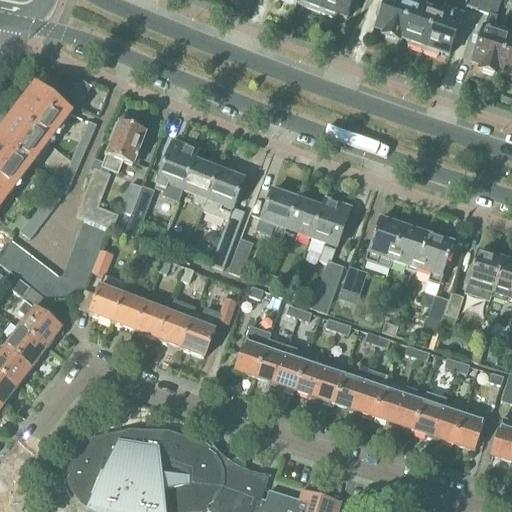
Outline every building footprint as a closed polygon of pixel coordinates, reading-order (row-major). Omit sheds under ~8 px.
[(306,9),(319,14),(324,0),(295,0),(294,7),(295,7),(297,3),(306,7),(306,9)] [(346,21),(353,0),(324,0),(319,14),(335,20),(336,18),(346,21)] [(410,4),(399,0),(384,0),(374,31),(383,34),(381,39),(396,44),(410,4)] [(436,12),(431,11),(422,8),(424,0),(411,0),(410,4),(396,44),(397,45),(399,40),(409,44),(408,46),(422,51),(436,12)] [(480,0),(466,0),(464,8),(476,12),(480,0)] [(509,36),(493,30),(498,15),(496,14),(500,0),(480,0),(476,12),(489,17),(486,28),(484,27),(472,65),(480,67),(478,72),(496,78),(497,73),(509,36)] [(422,51),(431,54),(436,56),(437,54),(447,57),(452,44),(453,45),(456,37),(455,36),(461,18),(450,14),(449,17),(436,12),(422,51)] [(511,36),(509,36),(497,73),(507,77),(508,80),(511,81),(511,36)] [(35,90),(14,118),(49,144),(69,116),(58,108),(51,102),(35,90)] [(0,185),(11,194),(37,160),(41,155),(49,144),(14,118),(1,135),(0,135),(0,185)] [(88,125),(84,136),(92,140),(97,128),(96,128),(88,125)] [(94,163),(90,174),(92,175),(93,171),(101,174),(107,176),(108,173),(117,177),(121,164),(132,168),(133,165),(136,166),(140,154),(137,153),(144,135),(118,125),(117,127),(115,126),(110,139),(112,140),(103,166),(94,163)] [(84,136),(79,148),(87,151),(92,140),(84,136)] [(171,146),(153,191),(163,195),(161,199),(177,206),(182,193),(193,163),(196,155),(171,146)] [(79,148),(74,159),(82,163),(87,151),(79,148)] [(73,162),(69,171),(78,174),(82,163),(74,159),(73,162)] [(193,163),(182,193),(195,198),(193,204),(205,209),(219,173),(193,163)] [(69,171),(64,182),(73,185),(78,174),(69,171)] [(80,206),(75,220),(84,223),(107,232),(111,234),(118,216),(98,208),(109,178),(107,176),(101,174),(93,171),(92,175),(80,206)] [(205,209),(203,214),(226,223),(222,233),(234,238),(243,213),(232,209),(243,182),(219,173),(205,209)] [(64,182),(60,193),(68,197),(73,185),(64,182)] [(0,208),(11,194),(0,185),(0,208)] [(129,186),(119,213),(130,218),(132,213),(140,191),(129,186)] [(140,191),(132,213),(144,218),(153,195),(141,190),(140,191)] [(260,223),(256,234),(282,244),(286,232),(297,202),(272,192),(260,223)] [(48,194),(43,201),(54,209),(59,202),(57,200),(48,194)] [(43,201),(38,208),(49,216),(54,209),(43,201)] [(297,202),(286,232),(310,241),(318,219),(321,211),(297,202)] [(318,219),(310,241),(325,246),(319,263),(326,266),(310,310),(327,317),(343,269),(331,265),(342,233),(350,212),(338,208),(325,203),(324,202),(321,211),(318,219)] [(38,208),(33,214),(44,222),(49,216),(38,208)] [(33,214),(28,221),(39,229),(44,222),(33,214)] [(28,221),(23,228),(34,235),(39,229),(28,221)] [(378,222),(365,263),(388,271),(391,265),(403,228),(391,224),(390,226),(378,222)] [(83,225),(79,236),(102,246),(106,235),(83,225)] [(23,228),(18,234),(29,242),(34,235),(23,228)] [(403,228),(391,265),(415,273),(427,238),(416,234),(416,232),(403,228)] [(222,233),(209,267),(222,272),(234,238),(222,233)] [(79,236),(74,247),(98,256),(99,253),(102,246),(79,236)] [(427,238),(415,273),(428,278),(427,284),(431,285),(438,288),(452,247),(441,243),(442,241),(431,237),(430,239),(427,238)] [(240,240),(227,273),(240,279),(253,245),(240,240)] [(11,244),(6,251),(16,259),(21,252),(11,244)] [(177,256),(175,261),(184,264),(186,259),(186,258),(187,256),(189,249),(190,247),(181,244),(177,256)] [(74,247),(70,257),(94,267),(98,256),(74,247)] [(141,249),(137,260),(146,263),(150,252),(141,249)] [(6,251),(1,257),(11,265),(16,259),(6,251)] [(11,265),(6,272),(10,275),(15,279),(30,259),(21,252),(16,259),(11,265)] [(477,254),(464,296),(489,304),(492,296),(502,262),(493,259),(493,257),(480,252),(480,255),(477,254)] [(94,267),(91,276),(102,280),(103,281),(104,279),(112,258),(99,253),(98,256),(94,267)] [(1,257),(0,258),(0,267),(6,272),(11,265),(1,257)] [(70,257),(66,268),(90,278),(91,276),(94,267),(70,257)] [(30,259),(15,279),(24,287),(40,266),(30,259)] [(502,262),(492,296),(511,302),(511,262),(505,260),(504,263),(502,262)] [(163,262),(158,275),(167,278),(172,265),(163,262)] [(40,266),(24,287),(30,292),(32,294),(49,272),(40,266)] [(66,268),(61,279),(75,299),(82,297),(85,289),(90,278),(66,268)] [(338,302),(335,311),(353,317),(355,308),(366,276),(349,270),(338,302)] [(186,271),(181,283),(189,287),(194,274),(186,271)] [(49,272),(32,294),(49,306),(55,304),(57,279),(49,272)] [(10,275),(1,286),(22,301),(30,292),(24,287),(15,279),(10,275)] [(269,276),(265,287),(274,291),(278,280),(269,276)] [(57,279),(55,304),(57,303),(75,299),(61,279),(57,279)] [(102,280),(88,317),(112,327),(123,298),(121,297),(124,287),(104,279),(103,281),(102,280)] [(252,292),(249,299),(261,303),(263,295),(252,292)] [(447,304),(440,326),(453,330),(463,301),(450,296),(447,304)] [(123,298),(112,327),(135,336),(146,307),(123,298)] [(431,308),(427,321),(431,323),(440,326),(447,304),(434,299),(431,308)] [(224,300),(216,324),(217,324),(227,328),(235,305),(224,300)] [(169,315),(158,344),(180,353),(191,324),(195,315),(196,313),(173,304),(169,315)] [(26,306),(18,316),(26,321),(18,331),(46,352),(61,332),(33,311),(26,306)] [(146,307),(135,336),(158,344),(169,315),(146,307)] [(289,308),(286,317),(297,320),(299,312),(289,308)] [(299,312),(297,320),(308,324),(311,315),(299,312)] [(191,324),(180,353),(202,361),(213,333),(202,328),(206,320),(195,315),(191,324)] [(328,321),(325,330),(336,334),(339,325),(328,321)] [(339,325),(336,334),(347,337),(350,329),(339,325)] [(385,327),(383,335),(392,338),(395,330),(385,327)] [(248,335),(235,374),(255,380),(264,352),(267,343),(270,335),(252,329),(249,336),(248,335)] [(18,331),(4,350),(32,371),(46,352),(18,331)] [(367,335),(365,343),(375,347),(378,339),(367,335)] [(378,339),(375,347),(386,351),(389,343),(378,339)] [(264,352),(255,380),(274,387),(285,355),(287,349),(267,343),(264,352)] [(407,348),(404,357),(415,361),(418,351),(407,348)] [(285,355),(274,387),(294,393),(303,365),(293,362),(296,352),(287,349),(285,355)] [(4,350),(0,355),(0,378),(17,391),(27,377),(32,371),(4,350)] [(418,351),(415,361),(426,365),(430,355),(418,351)] [(474,351),(471,363),(479,366),(483,354),(474,351)] [(446,361),(444,370),(455,373),(457,365),(446,361)] [(303,365),(294,393),(314,400),(324,368),(316,366),(315,369),(303,365)] [(457,365),(455,373),(467,376),(469,368),(457,365)] [(324,368),(314,400),(334,406),(343,378),(332,375),(333,371),(324,368)] [(343,378),(334,406),(353,413),(367,372),(367,371),(358,368),(354,382),(343,378)] [(367,372),(353,413),(373,420),(383,391),(387,379),(376,375),(367,372)] [(492,375),(489,384),(500,388),(503,379),(492,375)] [(508,377),(500,403),(511,406),(511,377),(508,376),(508,377)] [(0,408),(2,411),(17,391),(0,378),(0,408)] [(404,393),(393,426),(413,433),(422,404),(414,401),(417,393),(405,390),(404,393)] [(383,391),(373,420),(393,426),(404,393),(395,391),(394,395),(383,391)] [(422,404),(413,433),(432,440),(443,408),(445,401),(425,395),(422,404)] [(443,408),(432,440),(452,446),(462,418),(450,414),(451,411),(443,408)] [(462,418),(452,446),(472,453),(484,417),(473,414),(471,421),(462,418)] [(502,422),(491,458),(511,464),(511,463),(511,432),(510,432),(511,424),(502,422)] [(69,472),(69,480),(69,484),(72,492),(77,499),(82,506),(89,510),(88,511),(202,511),(206,510),(207,511),(339,511),(341,506),(341,505),(322,499),(301,493),(271,483),(268,493),(268,494),(265,503),(261,502),(264,492),(268,479),(270,479),(271,478),(266,478),(262,477),(258,476),(254,475),(242,471),(243,466),(235,462),(232,465),(225,460),(219,455),(211,446),(210,447),(212,449),(208,452),(202,448),(204,445),(202,445),(202,446),(167,435),(167,434),(166,433),(165,435),(129,434),(129,432),(127,432),(128,434),(92,442),(92,441),(90,441),(91,443),(85,447),(79,454),(73,460),(70,467),(69,472)]
